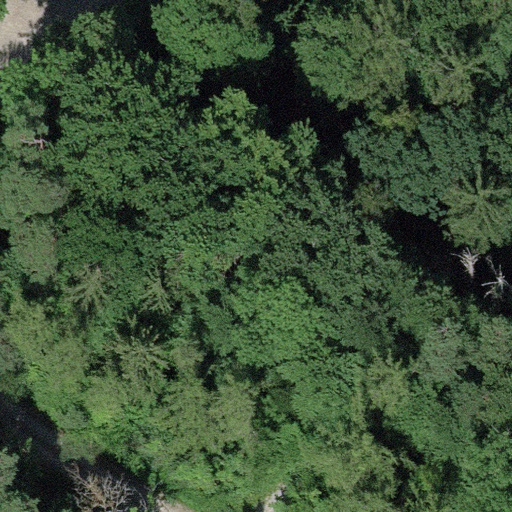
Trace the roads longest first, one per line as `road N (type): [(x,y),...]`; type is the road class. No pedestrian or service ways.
road 1 (track): [(0,403),(130,511)]
road 2 (track): [(100,0),(18,35),(0,63)]
